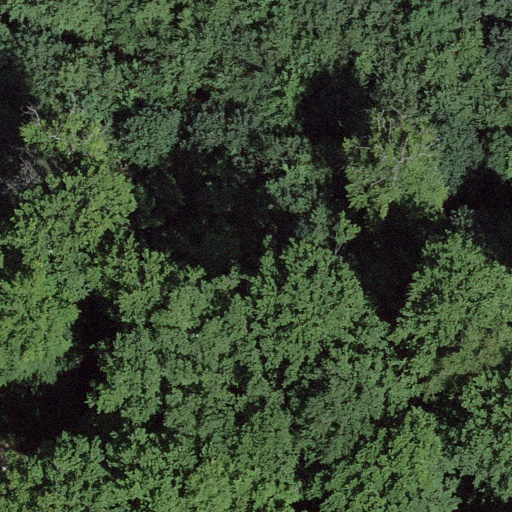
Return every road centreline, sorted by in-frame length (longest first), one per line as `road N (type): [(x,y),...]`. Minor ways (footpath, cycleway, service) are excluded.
road 1 (track): [(0,50),(229,129),(511,252)]
road 2 (track): [(112,511),(0,462)]
